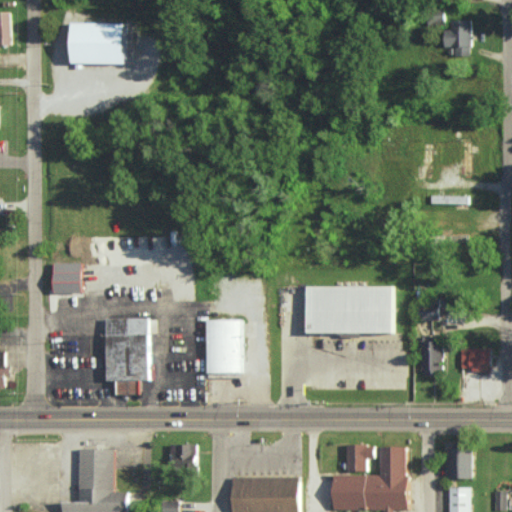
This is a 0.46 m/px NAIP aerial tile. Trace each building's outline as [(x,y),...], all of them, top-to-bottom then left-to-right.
[(0,44),(12,44),(11,12),(0,11),(0,44)] [(472,19),(452,20),(452,29),(445,29),(446,47),(457,47),(457,56),(473,55),(472,19)] [(73,63),(126,64),(127,23),(73,22),(73,63)] [(463,175),(471,175),(471,138),(463,138),(463,175)] [(433,143),(423,143),(422,178),(432,178),(433,143)] [(469,195),(433,195),(432,203),(469,204),(469,195)] [(82,262),(55,262),(55,297),(82,297),(82,262)] [(310,287),(396,287),(396,333),(310,333),(310,287)] [(421,319),(441,318),(440,302),(420,302),(421,319)] [(109,318),(110,381),(119,381),(120,395),(143,394),(143,380),(152,380),(151,334),(159,334),(158,319),(151,319),(151,317),(109,318)] [(210,320),(210,374),(246,373),(245,319),(210,320)] [(422,338),(423,374),(445,373),(444,337),(422,338)] [(462,348),(462,369),(491,369),(491,347),(462,348)] [(446,477),(474,476),(473,441),(446,441),(446,477)] [(171,461),(197,461),(198,443),(171,442),(171,461)] [(350,445),(351,471),(371,470),(370,458),(378,458),(378,446),(370,446),(370,444),(350,445)] [(337,475),(337,510),(387,510),(387,511),(396,511),(396,509),(411,510),(412,475),(409,475),(409,447),(383,447),(383,475),(337,475)] [(82,449),(82,501),(66,501),(66,511),(130,511),(131,492),(116,492),(116,449),(82,449)] [(302,477),(302,511),(236,511),(236,477),(302,477)] [(451,486),(450,511),(470,511),(471,486),(451,486)] [(508,509),(508,489),(496,489),(496,509),(508,509)] [(163,511),(179,511),(179,500),(164,500),(163,511)]
